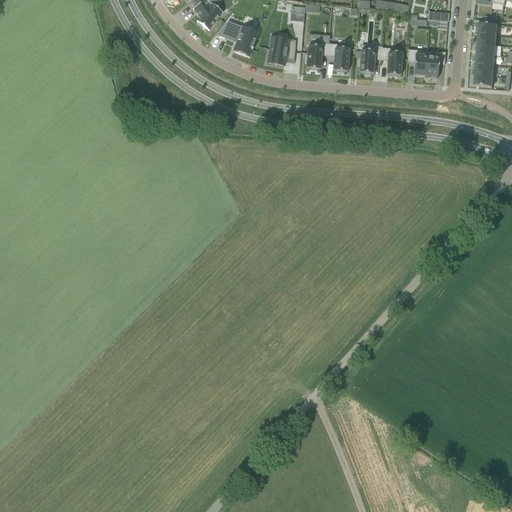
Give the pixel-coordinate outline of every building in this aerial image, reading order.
[(193,0),(190,3),(194,9),(193,10),(197,16),(200,19),(197,22),(196,22),(197,23),(196,24),(201,28),(202,27),(209,32),(209,31),(212,26),(214,27),(217,23),(216,22),(222,14),(223,14),(217,9),(209,3),(212,0),(211,0),(193,0)] [(400,5),(399,13),(408,13),(409,7),(400,5)] [(290,8),(290,22),(303,23),(304,9),(290,8)] [(428,12),(427,22),(448,23),(449,15),(428,12)] [(227,22),(216,37),(236,44),(233,52),(236,53),(245,57),(245,56),(248,57),(251,50),(252,51),(253,49),(252,48),(257,34),(256,34),(257,31),(244,26),(243,29),(227,22)] [(476,36),(478,36),(478,35),(496,37),(497,26),(477,25),(476,36)] [(495,47),(496,37),(478,35),(478,36),(477,46),(495,47)] [(270,48),(267,64),(284,67),(284,65),(284,63),(285,60),(293,61),(294,62),(295,44),(295,42),(294,42),(287,41),(275,39),(275,42),(274,48),(270,47),(270,48)] [(306,56),(305,64),(306,64),(306,70),(309,70),(309,71),(316,72),(316,71),(320,71),(320,68),(321,57),(327,57),(328,45),(308,44),(307,56),(306,56)] [(328,45),(327,57),(334,58),(333,72),(336,72),(336,73),(343,74),(344,73),(347,73),(347,67),(348,67),(349,59),(348,59),(349,47),(328,45)] [(359,60),(358,68),(359,68),(359,74),(360,74),(362,74),(362,75),(370,76),(370,75),(373,75),(374,61),(381,62),(382,49),(382,48),(361,46),(360,53),(360,58),(360,60),(359,60)] [(494,57),(495,47),(477,46),(476,56),(494,57)] [(382,49),(381,62),(387,62),(386,76),(389,76),(389,77),(397,78),(397,77),(400,77),(400,76),(400,71),(401,71),(402,69),(402,64),(401,63),(402,54),(402,51),(385,50),(382,49)] [(408,51),(407,63),(414,64),(413,72),(413,76),(424,77),(426,52),(408,51)] [(424,77),(424,79),(437,80),(437,74),(438,66),(440,66),(444,66),(444,61),(445,54),(431,53),(426,52),(424,77)] [(493,67),(494,57),(476,56),(475,65),(475,66),(493,67)] [(492,78),(493,67),(475,66),(475,65),(473,65),(472,76),(474,77),(474,76),(492,78)] [(474,81),(473,87),(492,88),(492,78),(474,76),(474,77),(474,81)]
